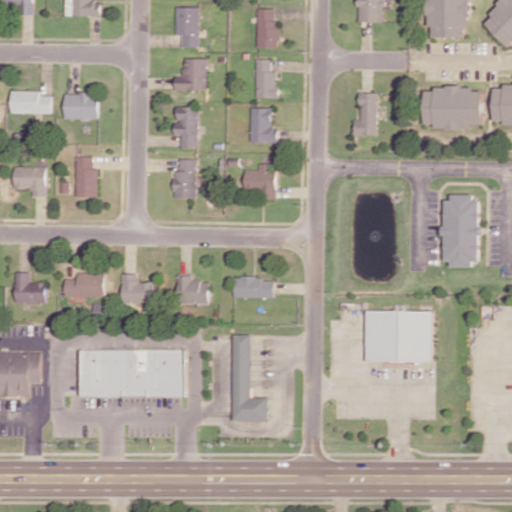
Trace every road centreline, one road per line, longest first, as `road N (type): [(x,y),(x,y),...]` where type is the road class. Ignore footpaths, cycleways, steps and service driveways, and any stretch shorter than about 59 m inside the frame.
road 1 (primary): [(511,480),(0,479)]
road 2 (residential): [(313,480),(319,0)]
road 3 (residential): [(0,234),(317,240)]
road 4 (residential): [(136,237),(139,0)]
road 5 (residential): [(317,173),(511,171)]
road 6 (residential): [(0,52),(138,55)]
road 7 (residential): [(338,480),(338,511),(432,480)]
